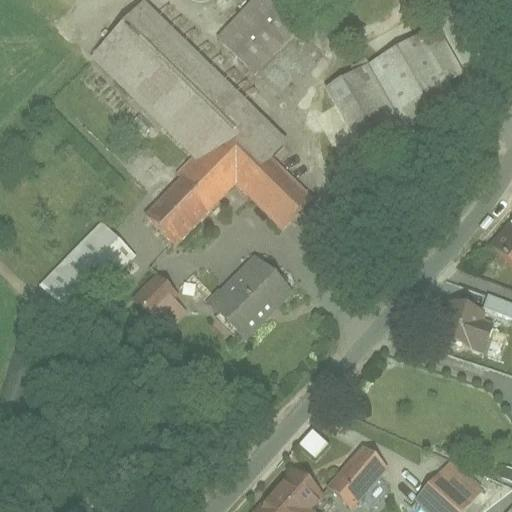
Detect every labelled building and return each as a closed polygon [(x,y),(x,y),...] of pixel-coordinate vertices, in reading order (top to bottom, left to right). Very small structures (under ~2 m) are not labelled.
[(270,0),(254,0),(216,38),(254,75),(300,29),(270,0)] [(182,182),(144,221),(174,251),(235,189),(278,231),(308,200),(267,160),(285,142),(141,1),(85,59),(189,160),(174,175),(182,182)] [(473,96),(435,28),(327,88),(365,156),(473,96)] [(511,220),(486,247),(511,267),(511,220)] [(98,225),(36,287),(60,311),(83,287),(94,299),(133,259),(98,225)] [(292,296),(254,260),(207,310),(245,346),(292,296)] [(184,315),(152,281),(118,313),(149,347),(184,315)] [(511,307),(485,296),(479,310),(511,322),(511,307)] [(486,313),(447,303),(435,344),(463,351),(465,342),(484,348),(490,327),(483,325),(486,313)] [(303,437),(298,450),(314,457),(319,444),(303,437)] [(363,452),(328,491),(351,511),(352,511),(387,473),(363,452)] [(448,464),(415,504),(424,511),(463,511),(481,492),(448,464)] [(290,472),(253,511),(314,511),(323,502),(290,472)]
